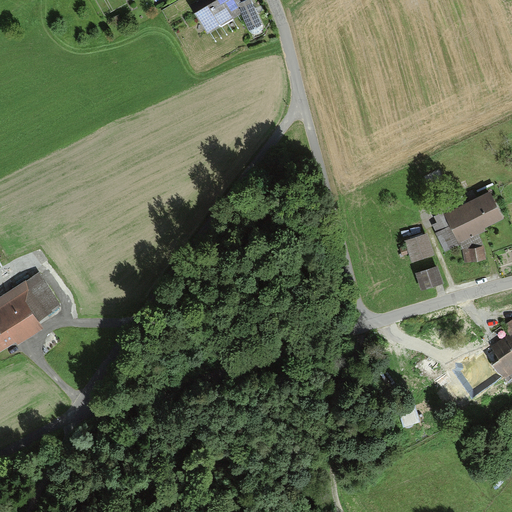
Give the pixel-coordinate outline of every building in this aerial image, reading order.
[(196,0),(188,5),(206,32),(239,12),(247,29),(258,23),(247,0),(196,0)] [(499,215),(485,189),(434,216),(448,245),(456,239),(461,249),(463,261),(481,258),(480,242),(474,228),(499,215)] [(405,236),(412,261),(430,256),(423,231),(405,236)] [(432,263),(416,268),(421,285),(437,280),(432,263)] [(0,347),(43,321),(39,315),(58,304),(37,270),(0,293),(0,347)] [(509,333),(456,369),(470,390),(499,371),(503,377),(510,372),(507,367),(511,363),(511,317),(502,324),(509,333)]
